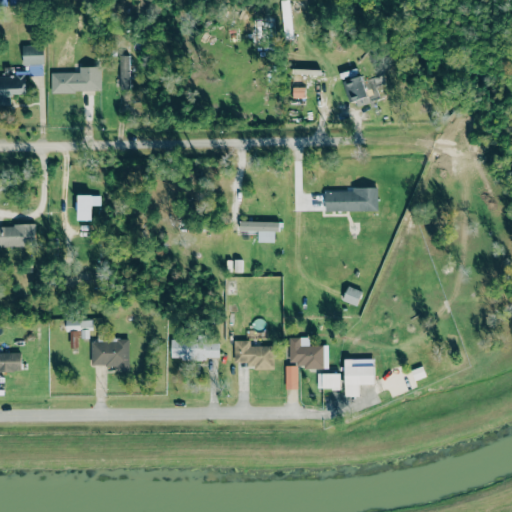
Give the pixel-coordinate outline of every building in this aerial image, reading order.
[(43,65),(43,45),(22,45),(22,64),(43,65)] [(129,56),(119,56),(120,90),(130,89),(129,56)] [(51,92),(101,91),(101,66),(79,67),(79,72),(51,73),(51,92)] [(0,76),(0,104),(11,104),(10,94),(26,94),(26,72),(16,72),(16,76),(0,76)] [(368,100),(361,76),(343,81),(350,106),(368,100)] [(325,192),(325,211),(378,210),(377,187),(353,188),(353,191),(325,192)] [(78,220),(91,220),(91,195),(77,195),(78,220)] [(274,242),(274,231),(279,231),(279,222),(240,221),(239,231),(258,231),(258,242),(274,242)] [(0,246),(36,246),(36,225),(0,225),(0,246)] [(69,282),(85,281),(85,274),(69,274),(69,282)] [(362,291),(348,286),(342,300),(357,306),(362,291)] [(91,319),(65,319),(66,331),(70,331),(70,348),(78,348),(78,338),(91,338),(91,319)] [(90,341),(90,364),(105,364),(105,366),(116,366),(116,371),(129,371),(128,338),(119,338),(119,337),(114,337),(114,335),(102,335),(102,334),(97,334),(97,341),(90,341)] [(171,337),(171,358),(219,359),(219,342),(211,342),(211,338),(171,337)] [(289,337),(290,366),(328,366),(327,345),(309,345),(309,337),(289,337)] [(250,340),(234,340),(234,362),(248,362),(248,369),(274,368),(273,345),(250,346),(250,340)] [(0,352),(0,371),(13,372),(13,370),(20,370),(20,352),(0,352)] [(344,360),(345,396),(359,396),(359,385),(374,384),(374,359),(344,360)] [(297,389),(296,365),(285,366),(285,389),(297,389)] [(340,374),(317,373),(317,388),(339,389),(340,374)]
